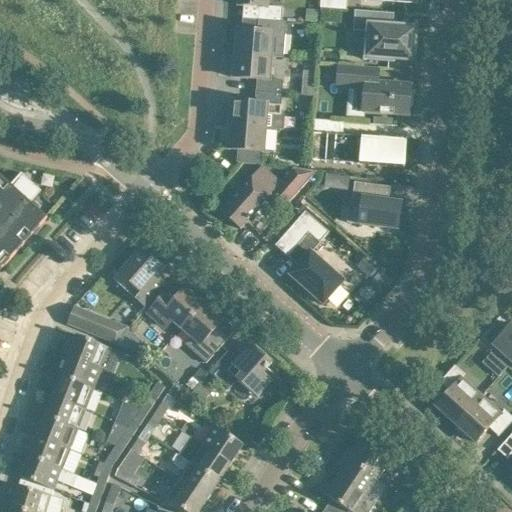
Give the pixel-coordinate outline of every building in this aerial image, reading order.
[(258,20),(282,22),(283,10),(267,9),(267,0),(239,0),(239,6),(243,7),(242,19),(258,20)] [(320,0),(320,9),(346,11),(347,0),(320,0)] [(416,57),(417,45),(414,45),(415,30),(392,28),(393,14),(355,11),(354,32),(365,33),(363,60),(394,63),(394,59),(412,60),(413,57),(416,57)] [(237,31),(235,55),(271,58),(273,35),(281,35),(282,22),(258,20),(257,32),(237,31)] [(269,80),(271,58),(235,55),(233,79),(257,80),(256,92),(282,94),(283,81),(269,80)] [(353,97),(364,98),(363,112),(408,116),(409,108),(413,108),(414,94),(410,94),(411,86),(377,83),(379,69),(339,66),(337,88),(350,89),(350,93),(353,97)] [(303,81),(302,95),(312,95),(313,82),(303,81)] [(230,127),(265,129),(283,131),(284,115),(280,115),(282,94),(256,92),(255,104),(231,103),(230,127)] [(265,129),(230,127),(228,150),(237,151),(236,163),(262,166),(263,153),(265,129)] [(311,134),(309,161),(326,162),(328,135),(311,134)] [(407,141),(393,140),(335,136),(333,163),(404,168),(407,141)] [(317,172),(294,169),(280,184),(261,167),(234,198),(221,213),(240,230),(270,196),(285,209),(298,193),(317,172)] [(0,266),(3,269),(3,268),(24,245),(24,244),(18,239),(25,231),(30,235),(29,236),(30,238),(31,237),(47,219),(31,204),(41,192),(21,174),(11,186),(10,185),(4,192),(0,187),(0,180),(1,180),(2,180),(3,179),(0,175),(0,266)] [(338,176),(326,174),(324,183),(337,185),(338,176)] [(361,208),(358,225),(397,230),(402,203),(388,201),(390,187),(355,183),(351,206),(361,208)] [(316,211),(304,202),(276,236),(287,245),(316,211)] [(291,274),(290,275),(292,277),(302,286),(302,287),(303,288),(304,287),(310,293),(309,293),(311,294),(322,303),(321,303),(323,305),(325,303),(328,299),(331,302),(341,290),(338,287),(342,283),(342,284),(344,282),(342,280),(312,254),(313,254),(312,253),(320,243),(309,233),(288,257),(298,266),(292,274),(291,274)] [(131,284),(125,290),(146,309),(167,285),(157,277),(164,269),(142,249),(119,274),(131,284)] [(172,322),(181,330),(204,304),(186,288),(180,296),(171,288),(148,313),(166,329),(172,322)] [(204,304),(181,330),(191,339),(185,346),(206,364),(229,339),(217,328),(223,321),(204,304)] [(68,325),(103,339),(110,322),(75,308),(68,325)] [(511,325),(492,345),(511,363),(511,325)] [(77,336),(69,357),(101,370),(110,349),(77,336)] [(151,350),(145,344),(138,352),(144,358),(151,350)] [(237,381),(242,385),(257,398),(276,377),(267,369),(272,363),(251,345),(235,363),(226,355),(229,353),(228,352),(209,373),(229,390),(237,381)] [(492,354),(483,363),(491,370),(499,361),(492,354)] [(69,357),(61,377),(93,390),(101,370),(69,357)] [(435,407),(456,425),(481,397),(461,379),(464,376),(464,377),(465,376),(455,366),(439,384),(440,385),(440,384),(449,392),(435,407)] [(201,369),(194,376),(200,382),(207,375),(201,369)] [(61,377),(53,397),(85,410),(93,390),(61,377)] [(151,395),(158,399),(165,388),(158,383),(151,395)] [(53,397),(45,417),(78,430),(85,410),(53,397)] [(481,397),(456,425),(458,427),(455,430),(465,439),(468,436),(476,443),(489,428),(498,436),(497,437),(498,438),(511,422),(511,417),(504,410),(503,411),(504,412),(501,415),(481,397)] [(148,399),(141,410),(147,415),(155,403),(148,399)] [(163,402),(155,414),(162,419),(170,407),(163,402)] [(147,415),(141,410),(133,422),(140,426),(147,415)] [(170,412),(166,419),(174,424),(178,417),(170,412)] [(155,414),(147,425),(155,430),(162,419),(155,414)] [(45,417),(37,437),(70,450),(78,430),(45,417)] [(183,422),(178,429),(185,434),(190,426),(183,422)] [(214,426),(202,445),(231,464),(244,446),(214,426)] [(511,434),(497,451),(507,460),(511,455),(511,434)] [(124,435),(117,446),(123,451),(131,439),(124,435)] [(37,437),(29,457),(62,470),(70,450),(37,437)] [(190,437),(178,455),(219,482),(231,464),(202,445),(201,445),(190,437)] [(139,438),(131,450),(139,455),(146,443),(139,438)] [(349,449),(344,458),(378,480),(384,471),(394,477),(400,469),(361,443),(354,453),(349,449)] [(123,451),(117,446),(109,458),(116,463),(123,451)] [(139,455),(131,450),(123,461),(127,464),(131,466),(139,455)] [(184,471),(178,481),(207,500),(219,482),(178,455),(177,454),(173,460),(173,465),(184,471)] [(62,470),(29,457),(21,478),(54,491),(57,481),(72,487),(76,477),(62,470)] [(344,469),(337,478),(366,498),(378,480),(344,458),(339,466),(344,469)] [(100,478),(97,485),(105,488),(112,468),(99,462),(94,476),(100,478)] [(19,486),(12,508),(24,511),(61,511),(65,500),(52,497),(54,491),(21,478),(19,486)] [(326,485),(320,493),(331,500),(325,510),(328,511),(369,511),(375,503),(366,498),(337,478),(331,488),(326,485)] [(199,511),(207,500),(178,481),(165,499),(183,511),(199,511)] [(105,488),(97,485),(93,498),(100,501),(105,488)] [(421,491),(405,509),(407,511),(419,511),(431,500),(421,491)] [(106,503),(102,511),(112,511),(115,506),(106,503)]
